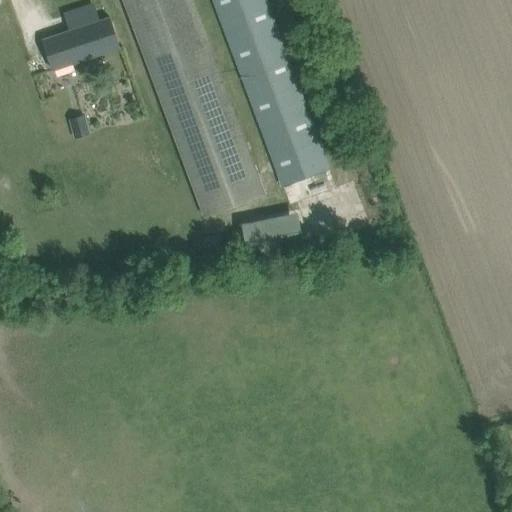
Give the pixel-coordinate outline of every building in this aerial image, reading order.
[(266,194),(193,0),(122,0),(204,217),(266,194)] [(215,0),(287,186),(329,170),(266,0),(215,0)] [(46,39),(52,58),(56,69),(120,48),(110,17),(46,39)] [(86,123),(71,128),(74,138),(89,134),(86,123)] [(242,224),(249,259),(305,250),(297,212),(242,224)]
